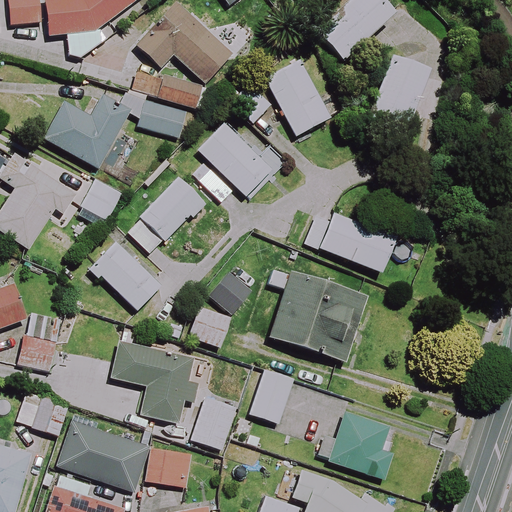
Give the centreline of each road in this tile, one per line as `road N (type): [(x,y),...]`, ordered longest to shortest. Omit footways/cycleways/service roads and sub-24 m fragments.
road 1 (residential): [(422,207),(385,175),(359,174),(301,197),(274,223)]
road 2 (residential): [(422,207),(436,50)]
road 3 (residential): [(511,307),(422,207)]
